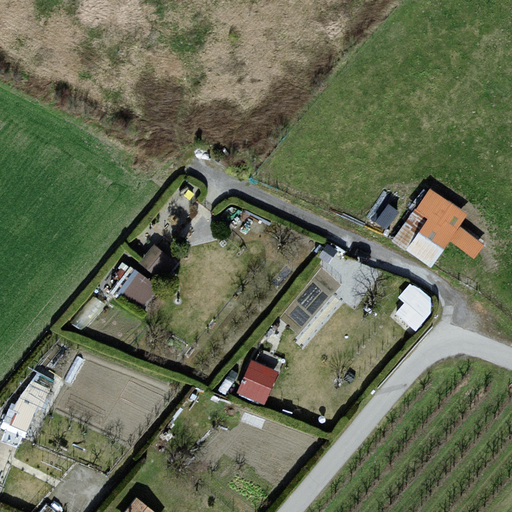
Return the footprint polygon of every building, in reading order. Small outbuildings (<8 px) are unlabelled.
[(465,213),(432,190),(398,239),(430,262),(448,237),(474,254),(481,244),(456,226),(465,213)] [(336,251),(328,245),(320,256),(329,261),(336,251)] [(175,263),(155,247),(142,263),(162,279),(175,263)] [(128,267),(122,263),(119,267),(125,271),(128,267)] [(156,287),(131,269),(115,291),(141,309),(156,287)] [(415,327),(429,311),(429,300),(411,285),(401,297),(408,303),(399,314),(415,327)] [(276,372),(253,362),(240,391),(263,402),(276,372)] [(39,373),(22,398),(18,408),(13,405),(6,421),(26,429),(35,407),(43,410),(56,379),(39,373)] [(150,511),(136,501),(126,511),(150,511)]
